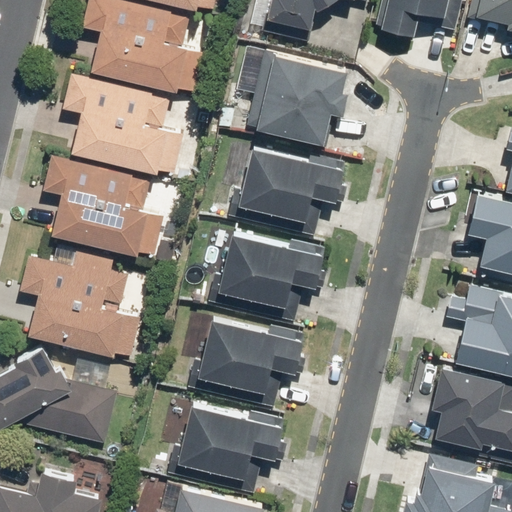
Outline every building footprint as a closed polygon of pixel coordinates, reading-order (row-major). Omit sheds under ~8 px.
[(184,43),(181,42),(188,10),(144,0),(86,0),(81,23),(97,26),(88,66),(174,86),(174,84),(193,89),(202,49),(184,44),(184,43)] [(264,0),(258,26),(304,36),(312,6),(321,0),(264,0)] [(443,0),(377,0),(373,19),(411,27),(417,4),(442,10),(443,0)] [(511,0),(468,0),(466,12),(502,20),(500,31),(511,33),(511,0)] [(340,86),(344,67),(264,47),(246,121),(320,139),(328,108),(340,111),(346,88),(340,86)] [(161,123),(168,92),(68,68),(60,103),(77,107),(67,148),(154,168),(154,165),(172,169),(181,130),(163,126),(164,124),(161,123)] [(511,109),(508,109),(502,141),(511,143),(511,147),(504,188),(511,189),(511,109)] [(307,157),(249,143),(238,187),(233,185),(227,210),(313,231),(322,195),(333,198),(342,158),(309,150),(307,157)] [(41,186),(58,190),(49,230),(134,250),(135,246),(153,250),(162,213),(144,209),(144,206),(142,205),(149,174),(50,151),(41,186)] [(511,196),(469,188),(462,223),(484,227),(475,272),(511,279),(511,196)] [(288,243),(229,228),(219,272),(213,271),(207,296),(293,317),(302,280),(313,283),(322,244),(289,236),(288,243)] [(27,250),(18,285),(34,289),(24,330),(110,350),(110,349),(129,353),(138,313),(121,309),(122,307),(116,306),(117,301),(119,301),(127,270),(109,266),(112,253),(75,244),(71,261),(27,250)] [(511,288),(468,280),(466,293),(446,290),(442,310),(459,314),(451,357),(511,369),(511,288)] [(268,328),(208,314),(197,357),(193,356),(187,382),(272,403),(281,366),(292,369),(302,330),(270,322),(268,328)] [(53,366),(40,342),(11,357),(13,361),(0,367),(0,421),(8,417),(103,440),(116,389),(70,377),(68,384),(57,364),(53,366)] [(501,372),(440,362),(437,361),(430,401),(436,402),(431,431),(449,434),(448,437),(478,442),(478,440),(511,445),(511,406),(496,404),(501,372)] [(247,415),(187,401),(177,443),(172,442),(166,468),(254,489),(263,452),(274,455),(280,426),(283,416),(249,408),(247,415)] [(75,471),(39,464),(35,481),(28,480),(27,487),(0,481),(0,511),(95,511),(100,492),(72,486),(75,471)] [(262,511),(264,505),(179,484),(172,511),(159,511),(156,511),(155,511),(262,511)]
